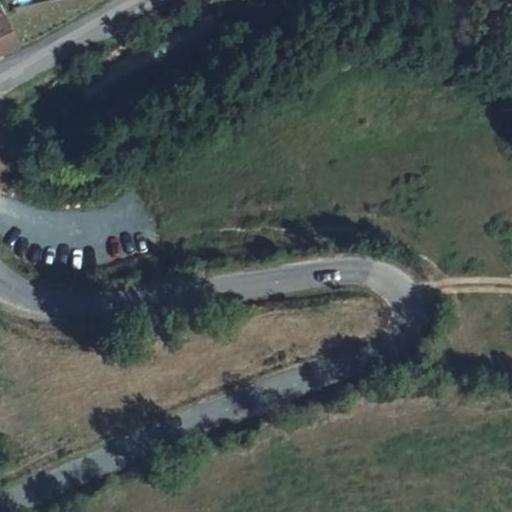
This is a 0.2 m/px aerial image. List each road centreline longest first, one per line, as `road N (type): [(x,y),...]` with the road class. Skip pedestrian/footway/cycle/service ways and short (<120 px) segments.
road 1 (tertiary): [(0,501),(369,359),(400,341),(404,303),(381,280),(340,275),(62,304),(0,278)]
road 2 (tertiary): [(0,85),(150,0)]
